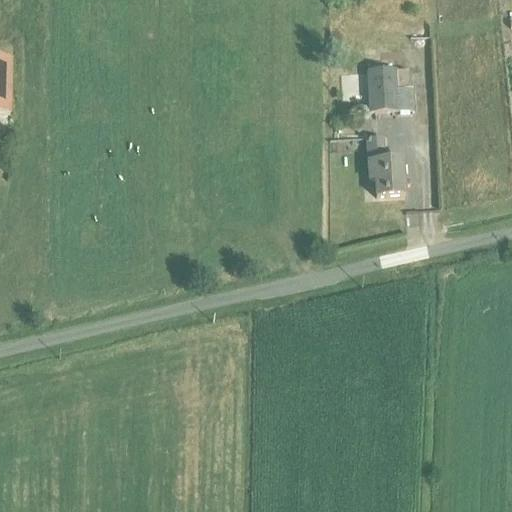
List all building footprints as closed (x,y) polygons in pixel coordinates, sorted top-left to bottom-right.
[(417,42),(430,42),(430,22),(417,22),(417,42)] [(354,30),(354,55),(374,55),(374,70),(394,70),(394,30),(354,30)] [(348,36),(331,36),(331,62),(348,62),(348,36)] [(424,67),(433,67),(433,45),(424,45),(424,67)] [(12,62),(0,62),(0,117),(11,118),(12,62)] [(407,74),(366,76),(368,117),(413,114),(411,92),(408,92),(407,74)] [(383,142),(366,143),(369,185),(375,184),(376,201),(405,199),(402,163),(385,164),(383,142)]
